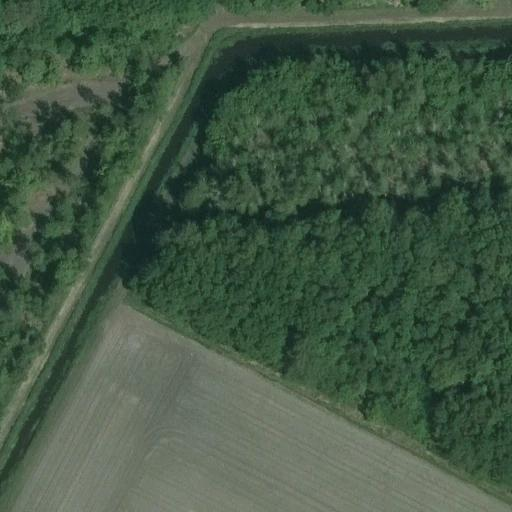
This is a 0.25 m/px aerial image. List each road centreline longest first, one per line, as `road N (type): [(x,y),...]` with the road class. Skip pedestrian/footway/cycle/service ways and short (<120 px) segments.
road 1 (track): [(189,33),(194,53),(184,79),(0,436)]
road 2 (track): [(189,33),(511,17)]
